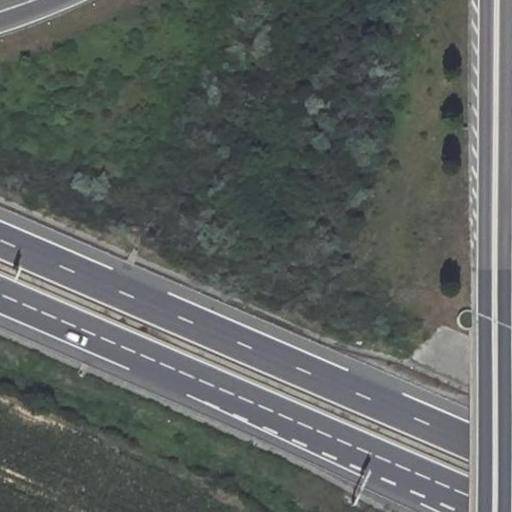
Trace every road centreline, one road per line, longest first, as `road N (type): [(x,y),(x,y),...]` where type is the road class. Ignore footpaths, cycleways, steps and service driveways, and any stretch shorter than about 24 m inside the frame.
road 1 (trunk): [(511,459),(0,239)]
road 2 (trunk): [(0,294),(505,511)]
road 3 (trunk): [(492,511),(496,0)]
